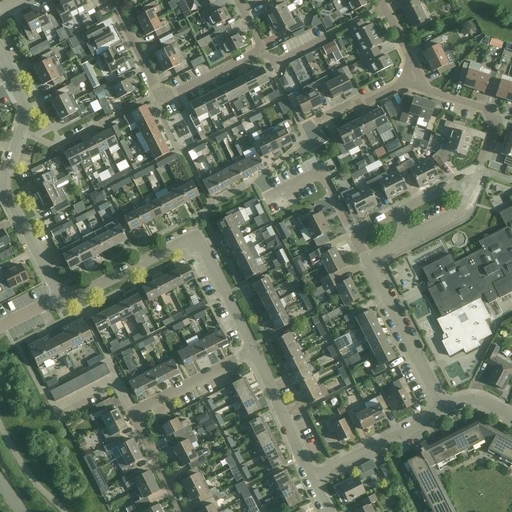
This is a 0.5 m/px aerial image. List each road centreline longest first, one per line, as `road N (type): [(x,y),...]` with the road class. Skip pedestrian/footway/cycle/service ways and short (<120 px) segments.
road 1 (residential): [(250,350),(190,245),(76,298),(62,296)]
road 2 (residential): [(177,511),(130,415),(250,350)]
road 3 (residential): [(62,296),(5,194),(18,135)]
road 4 (residential): [(445,410),(367,261)]
road 5 (residential): [(445,410),(310,478)]
road 6 (residential): [(367,261),(465,209),(474,174)]
road 7 (residential): [(310,478),(250,350)]
road 8 (residential): [(352,234),(474,174)]
road 9 (residential): [(474,174),(492,124),(485,110),(424,92)]
